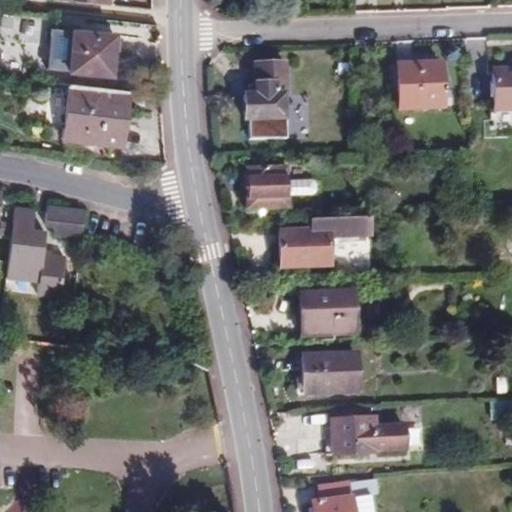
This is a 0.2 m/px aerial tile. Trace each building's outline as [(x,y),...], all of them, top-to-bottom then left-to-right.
[(109,77),(114,36),(74,31),(73,38),(65,37),(62,59),(70,60),(69,72),(109,77)] [(440,109),(439,63),(397,65),(399,110),(440,109)] [(282,95),(284,71),(262,71),(263,83),(255,83),(254,95),(243,96),(244,121),(281,119),(280,95),(282,95)] [(511,110),(511,71),(492,73),(495,111),(511,110)] [(121,147),(126,95),(68,88),(63,140),(121,147)] [(62,91),(47,90),(45,115),(60,116),(62,91)] [(287,208),(286,169),(246,168),(246,197),(253,198),(254,209),(287,208)] [(83,244),(87,218),(50,213),(50,231),(57,232),(57,240),(83,244)] [(35,236),(37,216),(17,214),(10,281),(42,285),(41,300),(62,302),(67,262),(47,259),(48,238),(35,236)] [(330,267),(329,231),(279,232),(280,269),(330,267)] [(351,335),(351,293),(301,295),(302,337),(351,335)] [(355,392),(353,355),(301,358),(303,395),(355,392)] [(371,455),(369,420),(331,423),(332,457),(371,455)] [(352,499),(351,485),(320,488),(323,504),(314,505),(315,511),(363,511),(361,498),(352,499)]
